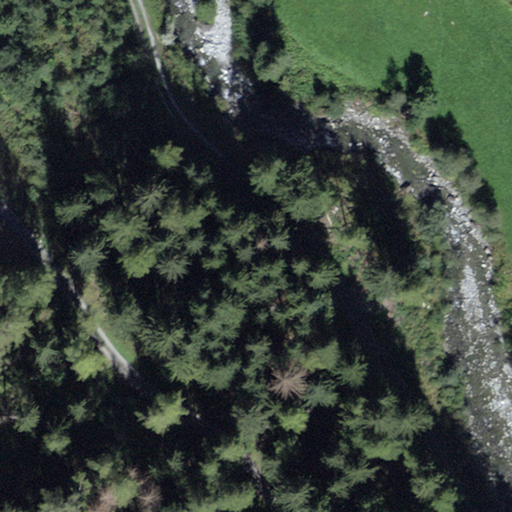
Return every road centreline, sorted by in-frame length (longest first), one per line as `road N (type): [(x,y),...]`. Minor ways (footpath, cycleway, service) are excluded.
road 1 (track): [(466,511),(300,208),(174,108),(138,0)]
road 2 (track): [(266,511),(0,201)]
